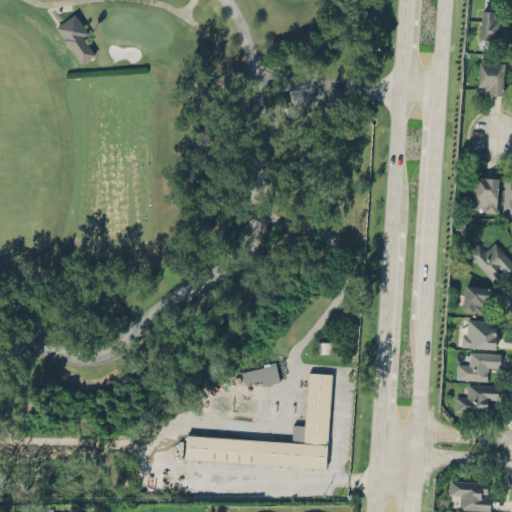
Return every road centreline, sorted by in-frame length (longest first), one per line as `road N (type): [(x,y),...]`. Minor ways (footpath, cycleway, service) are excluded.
road 1 (primary): [(425,317),(438,87)]
road 2 (primary): [(392,229),(379,456)]
road 3 (primary): [(400,87),(392,229)]
road 4 (residential): [(379,456),(511,463)]
road 5 (residential): [(511,439),(380,429)]
